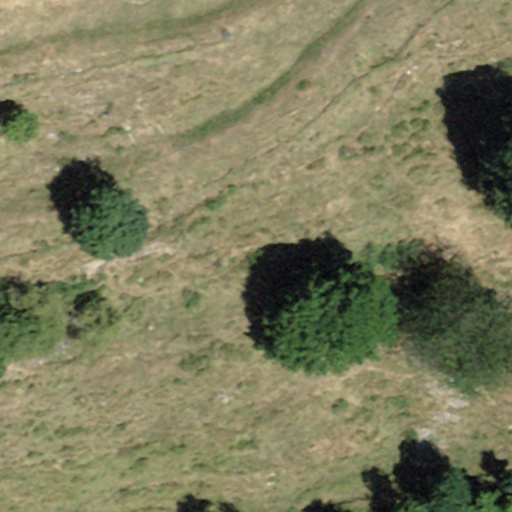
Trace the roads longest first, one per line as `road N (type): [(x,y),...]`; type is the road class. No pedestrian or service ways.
road 1 (track): [(379,0),(258,103),(0,210)]
road 2 (track): [(0,62),(182,33),(252,0)]
